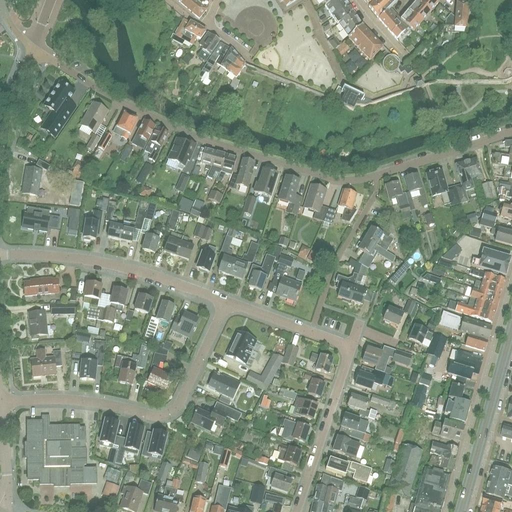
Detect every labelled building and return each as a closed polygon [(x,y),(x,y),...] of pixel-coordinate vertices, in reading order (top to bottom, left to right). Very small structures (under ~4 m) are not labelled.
[(183,0),(180,3),(186,8),(199,19),(207,10),(205,9),(194,0),(183,0)] [(335,0),(326,6),(325,6),(337,25),(338,24),(345,20),(354,14),(345,0),(335,0)] [(374,13),(386,0),(374,0),(369,7),(374,13)] [(395,0),(386,0),(374,13),(379,19),(397,1),(395,0)] [(417,0),(417,1),(430,13),(438,3),(434,0),(417,0)] [(379,19),(378,19),(391,34),(397,40),(405,31),(404,31),(408,27),(400,21),(401,20),(391,9),(392,9),(398,3),(397,1),(379,19)] [(430,13),(417,1),(409,11),(422,22),(430,13)] [(468,5),(456,4),(455,18),(455,26),(454,28),(466,29),(468,5)] [(401,20),(400,21),(408,27),(414,32),(422,22),(409,11),(401,20)] [(345,20),(338,24),(348,38),(362,25),(354,14),(345,20)] [(445,26),(455,26),(455,18),(450,14),(445,19),(445,26)] [(184,21),(173,41),(182,46),(185,42),(192,45),(197,38),(200,40),(206,32),(200,28),(190,23),(190,24),(184,21)] [(328,24),(322,28),(323,33),(324,34),(331,29),(328,24)] [(348,38),(364,55),(370,61),(383,47),(362,26),(362,25),(348,38)] [(199,46),(203,48),(202,50),(210,56),(220,42),(208,34),(199,46)] [(334,51),(340,46),(334,38),(328,42),(334,51)] [(215,63),(219,57),(226,46),(221,43),(210,59),(215,63)] [(406,49),(409,54),(414,49),(411,45),(406,49)] [(238,58),(231,49),(226,46),(219,57),(221,58),(217,65),(221,67),(225,71),(238,58)] [(189,53),(182,61),(187,65),(194,57),(191,55),(195,51),(192,48),(189,53)] [(391,56),(390,57),(389,57),(387,57),(386,58),(385,59),(384,60),(383,61),(383,63),(383,64),(383,66),(383,67),(389,73),(390,73),(391,73),(392,73),(394,73),(395,72),(396,72),(397,71),(398,70),(401,74),(405,72),(408,76),(413,72),(406,62),(402,66),(391,56)] [(245,66),(238,58),(225,71),(236,78),(245,66)] [(215,63),(210,59),(206,65),(211,68),(215,63)] [(503,77),(507,80),(511,80),(511,79),(511,68),(511,67),(505,67),(503,70),(502,74),(503,77)] [(235,91),(239,81),(232,79),(229,89),(235,91)] [(414,83),(416,89),(418,88),(424,87),(422,80),(414,83)] [(51,112),(40,129),(55,139),(76,108),(69,103),(75,93),(71,91),(72,89),(64,83),(63,85),(59,82),(42,107),(51,112)] [(344,87),(341,92),(346,94),(342,103),(352,108),(354,105),(365,106),(372,103),(363,99),(364,97),(344,87)] [(93,104),(93,103),(80,125),(95,134),(108,112),(100,108),(100,109),(93,105),(93,104)] [(127,141),(130,135),(137,120),(131,117),(131,116),(129,115),(127,114),(126,115),(124,114),(117,128),(123,131),(120,137),(127,141)] [(136,135),(131,144),(138,147),(138,146),(144,148),(155,127),(144,121),(136,136),(136,135)] [(150,155),(148,159),(155,163),(159,157),(157,156),(161,148),(168,134),(157,128),(145,152),(150,155)] [(33,136),(28,133),(25,138),(30,142),(33,136)] [(106,134),(98,148),(103,151),(111,137),(106,134)] [(93,136),(85,149),(92,153),(100,140),(93,136)] [(177,140),(165,166),(176,170),(177,169),(182,171),(183,167),(184,167),(189,156),(191,157),(196,146),(186,141),(185,143),(177,140)] [(127,146),(119,161),(125,164),(133,149),(127,146)] [(511,147),(510,148),(509,156),(495,154),(492,155),(492,165),(505,167),(511,168),(511,147)] [(212,167),(216,152),(205,149),(201,164),(211,167),(207,177),(212,167)] [(226,155),(216,152),(212,167),(207,177),(212,179),(215,172),(220,175),(217,180),(222,170),(226,155)] [(222,170),(217,180),(222,182),(225,174),(232,176),(237,158),(226,155),(222,170)] [(36,166),(47,172),(50,166),(39,160),(36,166)] [(235,190),(236,186),(248,189),(255,164),(242,160),(238,177),(234,175),(228,188),(235,190)] [(466,163),(471,179),(476,178),(477,180),(482,178),(477,160),(466,163)] [(77,161),(72,170),(81,175),(86,167),(77,161)] [(145,163),(134,181),(141,185),(151,167),(145,163)] [(456,166),(460,182),(453,184),(459,204),(466,202),(463,192),(474,189),(471,179),(466,163),(456,166)] [(511,168),(505,167),(503,178),(509,179),(511,179),(511,168)] [(42,171),(26,169),(22,194),(38,197),(42,171)] [(273,174),(263,171),(259,185),(256,184),(254,193),(270,198),(278,175),(277,175),(277,176),(272,175),(273,174)] [(452,207),(459,204),(453,184),(446,186),(442,171),(426,175),(433,197),(448,192),(452,207)] [(175,191),(182,194),(189,178),(182,175),(175,191)] [(405,194),(407,200),(419,197),(421,207),(428,205),(423,187),(420,187),(417,176),(405,179),(409,193),(405,194)] [(286,178),(278,201),(290,205),(287,213),(296,216),(302,199),(295,197),(299,182),(286,178)] [(511,179),(509,179),(508,184),(499,182),(498,188),(511,190),(511,179)] [(496,198),(492,182),(482,184),(486,201),(496,198)] [(407,200),(405,194),(402,195),(398,183),(385,187),(389,200),(397,198),(401,215),(402,215),(403,219),(409,217),(408,213),(410,212),(407,200)] [(326,191),(311,186),(304,209),(315,212),(313,219),(323,222),(329,209),(321,207),(326,191)] [(148,199),(151,191),(143,187),(139,195),(148,199)] [(511,190),(498,188),(498,189),(499,189),(498,197),(499,197),(498,202),(504,203),(504,198),(511,199),(511,190)] [(223,196),(211,191),(208,199),(219,204),(223,196)] [(357,211),(352,208),(356,195),(344,191),(338,207),(344,209),(341,221),(349,223),(357,211)] [(48,193),(47,202),(66,204),(67,194),(48,193)] [(120,241),(123,228),(115,226),(117,220),(112,219),(116,197),(110,195),(104,224),(110,225),(107,238),(120,241)] [(251,216),(256,200),(247,197),(242,214),(251,216)] [(102,199),(100,211),(106,212),(108,200),(102,199)] [(192,204),(181,199),(176,210),(188,214),(192,204)] [(129,229),(123,228),(120,241),(132,243),(135,230),(141,232),(143,220),(144,220),(149,204),(148,204),(148,205),(140,203),(135,224),(130,223),(129,229)] [(149,204),(144,220),(152,222),(156,205),(149,204)] [(511,219),(511,206),(503,204),(500,217),(511,219)] [(193,207),(190,214),(198,218),(201,211),(193,207)] [(25,214),(22,229),(33,230),(33,231),(34,231),(38,231),(38,232),(39,232),(39,231),(46,233),(47,229),(58,230),(60,218),(49,217),(49,213),(51,213),(51,212),(27,208),(27,209),(26,214),(25,214)] [(68,229),(77,231),(80,211),(69,209),(68,217),(70,218),(68,229)] [(336,211),(329,209),(323,222),(332,225),(336,211)] [(481,220),(495,223),(497,214),(484,210),(481,220)] [(93,222),(86,221),(83,238),(95,240),(97,230),(100,230),(102,214),(94,213),(93,222)] [(427,227),(435,224),(432,214),(424,217),(427,227)] [(465,218),(467,228),(477,226),(475,216),(465,218)] [(167,230),(174,232),(178,220),(171,217),(167,230)] [(481,220),(479,226),(492,229),(490,233),(497,235),(495,242),(511,246),(511,233),(498,230),(493,229),(495,223),(481,220)] [(206,228),(201,240),(208,242),(212,229),(217,231),(219,224),(208,221),(206,228)] [(201,240),(206,228),(197,225),(193,237),(201,240)] [(230,276),(237,258),(236,258),(235,261),(230,259),(233,252),(228,250),(232,239),(235,240),(237,232),(244,235),(245,233),(230,227),(227,237),(226,236),(221,252),(224,255),(224,257),(218,272),(230,276)] [(365,239),(386,252),(394,240),(393,239),(395,237),(394,231),(389,232),(388,233),(384,230),(382,235),(371,228),(365,239)] [(472,229),(470,236),(479,238),(480,231),(472,229)] [(153,231),(151,238),(146,236),(142,250),(155,254),(159,240),(158,240),(160,233),(153,231)] [(176,257),(183,238),(177,235),(175,241),(169,239),(164,253),(176,257)] [(183,238),(176,257),(189,261),(193,247),(186,245),(188,239),(183,238)] [(287,247),(289,240),(280,238),(278,245),(287,247)] [(460,238),(459,246),(467,247),(468,239),(460,238)] [(386,252),(365,239),(358,250),(364,253),(362,257),(372,263),(377,255),(393,263),(395,257),(386,252)] [(237,258),(230,276),(242,281),(248,264),(252,264),(253,262),(255,263),(257,258),(254,258),(259,246),(251,243),(246,256),(244,256),(242,260),(237,258)] [(461,252),(455,245),(441,259),(451,262),(461,252)] [(306,257),(309,250),(302,246),(299,253),(297,253),(296,256),(305,261),(307,257),(306,257)] [(209,247),(206,255),(202,253),(197,268),(209,273),(214,258),(213,258),(216,250),(209,247)] [(247,280),(250,282),(248,287),(261,292),(266,279),(268,280),(275,261),(277,262),(282,249),(276,247),(272,258),(266,256),(261,269),(252,266),(247,280)] [(311,251),(307,259),(313,262),(317,253),(311,251)] [(505,277),(511,259),(484,251),(480,261),(473,259),(471,266),(490,272),(490,274),(498,276),(498,274),(505,277)] [(273,283),(279,285),(276,295),(296,302),(301,286),(282,279),(286,268),(290,269),(293,260),(280,256),(277,265),(279,265),(273,283)] [(359,272),(361,266),(361,265),(361,266),(351,259),(348,265),(354,269),(359,272)] [(441,260),(439,265),(449,269),(451,263),(441,260)] [(358,275),(349,302),(361,306),(363,301),(370,303),(372,298),(375,299),(377,294),(366,291),(366,292),(359,289),(363,277),(365,278),(368,269),(361,266),(358,275)] [(401,266),(390,279),(395,284),(407,270),(401,266)] [(432,273),(443,278),(446,271),(434,267),(432,273)] [(470,270),(469,275),(484,279),(483,283),(503,289),(505,281),(470,270)] [(349,302),(358,275),(353,273),(352,277),(348,279),(337,275),(335,282),(338,283),(336,289),(340,290),(338,298),(343,299),(342,301),(348,303),(349,301),(349,302)] [(427,274),(425,280),(436,285),(439,286),(441,280),(438,279),(427,274)] [(455,274),(454,282),(461,283),(463,275),(455,274)] [(38,282),(32,282),(23,283),(25,297),(52,295),(60,294),(58,279),(51,280),(51,279),(38,280),(38,282)] [(475,281),(472,290),(500,299),(503,289),(483,283),(475,281)] [(84,297),(83,304),(89,305),(87,318),(102,322),(104,309),(97,308),(99,300),(100,300),(102,286),(101,286),(101,284),(100,284),(100,283),(89,282),(89,284),(86,283),(86,285),(85,285),(83,292),(85,293),(84,297)] [(104,309),(102,322),(113,324),(116,311),(121,313),(122,307),(123,307),(127,292),(114,289),(111,304),(109,310),(104,309)] [(471,289),(468,298),(470,299),(497,307),(500,299),(472,290),(471,289)] [(152,300),(139,296),(134,311),(148,315),(152,300)] [(470,299),(468,307),(494,315),(497,307),(470,299)] [(415,304),(408,301),(403,314),(410,317),(415,304)] [(151,317),(144,337),(153,340),(159,321),(169,324),(172,316),(173,316),(177,307),(169,304),(169,305),(162,303),(159,310),(156,319),(151,317)] [(458,304),(455,312),(491,324),(494,315),(468,307),(458,304)] [(75,305),(69,305),(51,305),(51,316),(76,315),(75,305)] [(390,323),(398,327),(403,315),(389,308),(383,321),(385,322),(385,323),(389,325),(390,323)] [(128,311),(125,321),(131,322),(134,313),(128,311)] [(39,340),(39,336),(47,336),(45,312),(28,314),(31,337),(31,341),(39,340)] [(462,333),(488,341),(492,328),(472,323),(443,313),(439,325),(460,331),(459,333),(462,334),(462,333)] [(181,321),(176,319),(171,330),(189,339),(198,320),(185,314),(181,321)] [(427,328),(426,332),(415,327),(409,340),(421,345),(424,339),(430,342),(433,336),(432,335),(433,332),(434,332),(437,325),(429,322),(427,328)] [(77,333),(75,341),(89,344),(91,336),(77,333)] [(237,333),(227,356),(245,365),(256,342),(237,333)] [(462,333),(462,334),(468,336),(465,346),(485,352),(488,341),(462,333)] [(426,354),(439,359),(447,340),(435,334),(426,354)] [(82,362),(80,380),(95,382),(96,367),(102,367),(106,343),(94,341),(93,350),(98,351),(96,363),(82,362)] [(284,359),(282,364),(293,368),(299,349),(288,346),(284,358),(284,359)] [(117,357),(114,368),(122,370),(119,383),(131,386),(135,367),(144,369),(149,349),(141,347),(139,357),(133,356),(132,360),(117,357)] [(367,349),(363,362),(376,367),(375,371),(383,373),(389,375),(391,370),(385,368),(389,357),(367,349)] [(37,359),(30,360),(32,378),(33,378),(40,377),(56,375),(55,368),(62,367),(61,356),(60,352),(53,352),(53,358),(45,358),(44,351),(36,351),(37,359)] [(396,352),(394,358),(399,360),(398,363),(408,366),(411,357),(396,352)] [(482,359),(458,352),(455,361),(451,360),(447,374),(457,377),(466,380),(470,381),(472,373),(478,375),(482,359)] [(150,374),(152,374),(148,383),(165,391),(171,379),(158,373),(160,363),(165,364),(167,357),(154,354),(150,374)] [(330,368),(333,360),(320,356),(320,357),(312,354),(309,362),(317,365),(315,370),(328,375),(328,373),(330,373),(332,369),(330,368)] [(250,372),(245,383),(265,392),(266,392),(266,391),(267,390),(274,376),(275,375),(277,372),(284,359),(284,358),(273,355),(261,377),(250,372)] [(381,387),(385,375),(374,371),(372,377),(359,373),(355,385),(371,391),(373,385),(381,387)] [(310,382),(312,375),(305,373),(303,380),(310,382)] [(232,399),(240,384),(223,376),(223,378),(214,374),(208,387),(216,390),(215,392),(232,399)] [(417,385),(419,378),(411,375),(409,383),(417,385)] [(432,379),(422,375),(418,386),(428,389),(432,379)] [(465,385),(466,380),(457,377),(455,382),(465,385)] [(324,385),(312,381),(308,394),(320,399),(324,385)] [(451,385),(448,398),(454,400),(454,399),(461,401),(464,388),(451,385)] [(428,389),(418,386),(411,408),(421,411),(428,389)] [(279,396),(294,401),(296,395),(281,390),(279,396)] [(351,395),(348,406),(360,410),(358,416),(374,421),(377,412),(371,410),(370,412),(366,411),(369,401),(351,395)] [(390,401),(372,395),(370,402),(387,408),(386,412),(391,414),(395,404),(390,402),(390,401)] [(221,397),(219,402),(228,406),(230,402),(221,397)] [(293,414),(300,417),(312,421),(317,406),(298,399),(293,414)] [(447,401),(444,415),(447,416),(447,415),(450,415),(449,420),(464,424),(470,404),(461,401),(454,399),(454,400),(453,404),(450,404),(450,402),(447,401)] [(195,415),(191,424),(210,432),(214,423),(222,427),(226,418),(237,423),(241,415),(227,408),(224,414),(214,409),(211,416),(198,410),(196,413),(195,413),(194,415),(195,415)] [(405,435),(420,437),(423,420),(438,423),(439,420),(422,417),(422,414),(410,412),(405,435)] [(345,415),(341,427),(350,430),(347,437),(362,442),(366,429),(364,429),(366,422),(345,415)] [(105,420),(98,446),(112,449),(108,464),(114,466),(114,464),(121,438),(115,437),(118,424),(105,420)] [(284,420),(282,426),(287,428),(284,439),(292,442),(293,440),(304,443),(309,429),(297,425),(284,420)] [(83,469),(83,465),(86,465),(86,450),(85,450),(85,428),(79,428),(79,426),(49,426),(49,422),(27,422),(27,443),(24,443),(25,459),(27,459),(27,480),(39,480),(39,485),(54,485),(54,487),(69,487),(69,485),(96,484),(96,469),(83,469)] [(121,438),(114,464),(121,466),(125,453),(137,456),(143,430),(130,426),(127,440),(121,438)] [(511,427),(505,426),(502,438),(511,440),(511,427)] [(398,453),(400,444),(404,433),(403,433),(404,431),(400,430),(396,443),(393,452),(398,453)] [(144,444),(141,456),(160,461),(166,435),(153,432),(150,445),(144,444)] [(337,437),(333,451),(345,456),(345,455),(355,459),(360,446),(350,442),(337,437)] [(280,453),(277,461),(284,463),(294,467),(294,466),(297,467),(301,453),(289,449),(280,446),(278,452),(280,453)] [(453,459),(455,450),(432,446),(430,455),(453,459)] [(400,448),(390,495),(385,493),(380,511),(391,511),(395,495),(412,499),(421,453),(400,448)] [(224,450),(219,467),(226,469),(231,452),(224,450)] [(195,453),(192,460),(198,462),(201,456),(195,453)] [(497,464),(509,467),(511,459),(499,455),(497,464)] [(257,457),(255,463),(267,466),(269,460),(257,457)] [(189,468),(196,470),(198,464),(183,458),(182,462),(190,465),(189,468)] [(330,460),(327,469),(337,473),(337,475),(344,478),(345,475),(346,476),(348,471),(356,474),(354,479),(368,484),(372,469),(352,462),(351,467),(330,460)] [(157,481),(164,484),(170,466),(162,464),(157,481)] [(203,485),(208,466),(200,464),(195,483),(203,485)] [(279,477),(281,472),(270,468),(267,478),(274,480),(271,488),(287,494),(291,482),(279,477)] [(491,471),(489,476),(491,477),(490,482),(511,487),(511,472),(494,468),(493,471),(491,471)] [(104,481),(115,485),(119,475),(107,471),(104,481)] [(323,504),(330,478),(323,475),(320,487),(317,486),(313,502),(323,504)] [(330,478),(323,504),(334,507),(338,491),(342,493),(344,483),(330,478)] [(124,496),(120,508),(131,511),(135,511),(142,494),(148,496),(152,484),(141,480),(137,491),(127,488),(123,487),(120,494),(124,496)] [(172,483),(164,511),(176,511),(179,503),(181,504),(183,497),(174,495),(175,490),(177,491),(179,481),(174,480),(173,480),(172,483)] [(423,511),(441,511),(449,481),(443,480),(442,484),(424,480),(417,511),(423,511)] [(155,511),(164,511),(172,483),(167,482),(163,498),(157,496),(154,511),(155,511)] [(511,487),(490,482),(487,495),(505,500),(506,496),(511,497),(511,487)] [(115,500),(119,488),(107,483),(102,496),(115,500)] [(254,486),(250,502),(261,504),(265,489),(254,486)] [(212,507),(210,511),(223,511),(224,511),(225,511),(231,490),(219,487),(214,508),(212,507)] [(276,497),(274,504),(284,506),(286,499),(276,497)] [(202,511),(205,500),(193,498),(190,511),(202,511)] [(486,498),(482,510),(488,511),(510,511),(511,511),(505,510),(504,511),(502,511),(500,511),(503,502),(486,498)] [(357,508),(363,510),(366,501),(360,500),(357,508)] [(321,511),(323,504),(313,502),(310,511),(321,511)]
